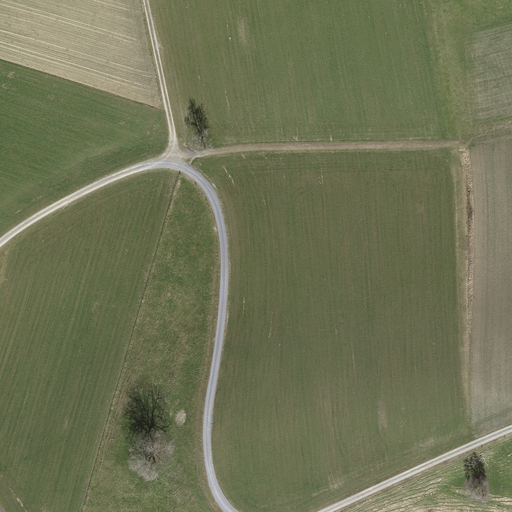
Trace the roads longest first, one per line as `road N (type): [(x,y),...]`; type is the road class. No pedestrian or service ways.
road 1 (track): [(174,163),(197,177),(223,232),(226,281),(206,447),(210,478),(230,511)]
road 2 (track): [(174,163),(252,146),(464,136)]
road 3 (track): [(324,511),(511,431)]
road 4 (track): [(0,250),(90,192),(174,163)]
road 5 (track): [(174,163),(147,0)]
